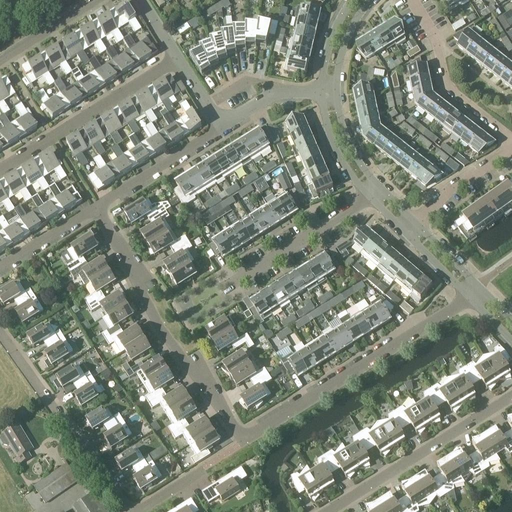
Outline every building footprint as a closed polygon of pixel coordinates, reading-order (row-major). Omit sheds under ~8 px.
[(170,0),(154,0),(160,9),(166,5),(165,3),(170,0)] [(229,4),(226,0),(221,3),(214,8),(217,13),(224,8),(229,4)] [(460,7),(455,0),(441,0),(443,2),(441,4),(448,10),(450,13),(460,7)] [(296,19),(317,24),(320,13),(311,11),(303,5),(302,8),(298,7),(295,18),(296,18),(296,19)] [(123,41),(117,31),(128,24),(135,34),(141,30),(134,20),(136,18),(133,14),(131,15),(125,6),(108,17),(123,41)] [(217,13),(214,8),(206,13),(210,18),(217,13)] [(498,20),(502,26),(506,23),(511,18),(511,17),(509,13),(498,20)] [(286,16),(281,15),(279,22),(288,24),(290,17),(286,16)] [(201,16),(193,21),(196,26),(204,21),(201,16)] [(123,41),(108,17),(90,27),(106,52),(106,51),(100,41),(111,35),(117,45),(123,42),(123,41)] [(317,24),(296,19),(294,29),(297,30),(315,34),(317,24)] [(462,21),(452,27),(455,33),(466,26),(462,21)] [(257,45),(260,45),(260,46),(267,47),(269,36),(275,37),(279,24),(272,22),(271,26),(259,23),(258,27),(259,27),(257,45)] [(385,28),(396,46),(406,41),(404,37),(402,28),(399,30),(394,22),(385,28)] [(180,37),(191,30),(187,25),(177,32),(180,37)] [(259,27),(258,27),(246,25),(246,29),(246,48),(247,48),(250,48),(250,49),(257,49),(257,45),(259,27)] [(90,27),(78,35),(73,38),(88,62),(89,62),(82,52),(93,45),(100,56),(106,52),(90,27)] [(376,34),(385,49),(394,43),(396,47),(396,46),(385,28),(376,34)] [(467,55),(478,40),(483,37),(472,28),(464,33),(463,31),(453,38),(460,44),(458,48),(467,55)] [(246,29),(233,29),(234,33),(236,51),(237,51),(240,51),(240,52),(247,51),(247,48),(246,48),(246,29)] [(315,34),(297,30),(295,40),(291,40),(313,45),(315,34)] [(234,33),(221,34),(222,38),(223,38),(227,56),(231,55),(231,56),(237,55),(237,51),(236,51),(234,33)] [(366,39),(376,55),(385,49),(376,34),(366,39)] [(123,41),(138,66),(156,55),(147,40),(135,48),(129,37),(123,41)] [(89,63),(88,62),(73,38),(56,49),(71,73),(65,63),(76,56),(83,67),(88,63),(89,63)] [(223,38),(222,38),(210,41),(211,44),(212,44),(218,62),(222,61),(222,62),(228,59),(227,56),(223,38)] [(376,55),(366,39),(357,45),(362,53),(359,55),(367,61),(376,55)] [(313,45),(291,40),(289,51),(310,55),(313,45)] [(478,40),(467,55),(475,61),(486,47),(478,40)] [(138,66),(123,41),(123,42),(129,52),(118,59),(111,48),(106,51),(106,52),(121,76),(138,66)] [(212,44),(211,44),(200,49),(201,52),(202,52),(210,69),(210,68),(213,67),(214,68),(219,65),(218,62),(212,44)] [(483,68),(494,53),(486,47),(475,61),(483,68)] [(48,74),(53,71),(56,76),(62,72),(65,78),(71,74),(71,73),(56,49),(44,57),(39,60),(54,84),(48,74)] [(310,55),(289,51),(292,52),(290,62),(286,61),(308,66),(310,55)] [(415,56),(412,51),(407,54),(410,60),(415,56)] [(106,52),(112,62),(101,69),(94,59),(89,62),(88,62),(89,63),(104,87),(121,76),(106,52)] [(202,52),(201,52),(190,58),(202,77),(203,77),(203,76),(206,74),(206,75),(212,72),(210,68),(210,69),(202,52)] [(492,74),(503,60),(494,53),(483,68),(492,74)] [(411,82),(429,78),(426,67),(423,68),(420,58),(410,64),(411,67),(408,68),(411,82)] [(54,85),(54,84),(39,60),(21,71),(30,85),(42,78),(48,88),(54,85)] [(392,71),(397,68),(394,63),(392,60),(388,62),(390,66),(389,67),(392,71)] [(500,81),(511,67),(503,60),(492,74),(500,81)] [(308,66),(286,61),(284,72),(305,77),(308,66)] [(89,63),(88,63),(95,73),(84,80),(77,70),(71,73),(71,74),(87,98),(104,87),(89,63)] [(508,87),(511,82),(511,67),(500,81),(508,87)] [(71,74),(77,84),(66,91),(60,80),(54,84),(54,85),(69,109),(87,98),(71,74)] [(429,78),(411,82),(413,92),(431,89),(429,78)] [(169,115),(170,114),(175,111),(168,100),(180,93),(186,103),(192,100),(184,86),(178,90),(171,79),(154,90),(169,114),(169,115)] [(4,116),(9,113),(3,102),(15,95),(6,81),(0,84),(0,110),(3,116),(4,116)] [(54,85),(60,95),(49,102),(42,91),(36,95),(43,106),(40,107),(41,108),(44,111),(46,110),(52,120),(69,109),(54,85)] [(356,104),(374,100),(372,90),(362,88),(362,86),(355,87),(356,93),(354,93),(356,104)] [(431,89),(413,92),(416,106),(432,96),(431,89)] [(152,125),(158,122),(151,111),(162,104),(168,114),(169,114),(154,90),(136,101),(152,125)] [(428,116),(439,102),(432,96),(416,106),(428,116)] [(374,100),(356,104),(359,115),(376,111),(374,100)] [(135,136),(141,133),(134,122),(145,115),(151,125),(152,125),(136,101),(119,111),(134,136),(135,136)] [(439,102),(428,116),(436,122),(447,108),(439,102)] [(169,115),(184,139),(202,128),(196,118),(198,117),(195,113),(196,113),(195,112),(193,114),(186,103),(180,107),(187,117),(176,124),(170,114),(169,115)] [(4,116),(19,141),(36,130),(30,120),(32,119),(30,115),(30,114),(27,115),(21,105),(15,109),(21,119),(10,126),(4,116)] [(447,108),(436,122),(445,129),(456,115),(447,108)] [(117,147),(118,147),(123,143),(117,133),(128,126),(134,136),(119,111),(102,122),(117,147)] [(361,125),(378,121),(376,111),(359,115),(361,125)] [(152,125),(167,150),(184,139),(169,115),(169,114),(168,114),(163,118),(170,128),(158,135),(152,125)] [(456,115),(445,129),(453,135),(464,121),(456,115)] [(0,149),(2,151),(19,141),(4,116),(3,116),(0,117),(0,123),(4,130),(0,132),(0,149)] [(291,137),(308,130),(303,119),(295,123),(294,120),(287,127),(291,137)] [(413,127),(416,123),(411,119),(408,123),(413,127)] [(378,121),(361,125),(364,139),(380,129),(378,121)] [(464,121),(453,135),(461,142),(472,128),(464,121)] [(84,133),(100,157),(100,158),(106,154),(99,144),(110,137),(117,147),(102,122),(84,133)] [(416,123),(413,127),(417,131),(421,126),(416,123)] [(135,136),(150,161),(167,150),(152,125),(151,125),(146,129),(152,139),(141,146),(135,136)] [(406,133),(410,129),(405,125),(402,129),(406,133)] [(272,140),(271,137),(267,128),(259,132),(250,138),(261,157),(271,151),(269,147),(267,144),(272,140)] [(470,148),(481,134),(472,128),(461,142),(470,148)] [(376,148),(387,134),(380,129),(364,139),(376,148)] [(410,129),(406,133),(411,137),(415,132),(410,129)] [(295,147),(312,140),(308,130),(291,137),(295,147)] [(429,140),(432,136),(428,132),(424,136),(429,140)] [(99,158),(100,157),(84,133),(67,144),(73,154),(71,155),(73,159),(74,160),(76,158),(82,169),(89,165),(82,155),(93,148),(99,158)] [(387,134),(376,148),(384,155),(395,141),(387,134)] [(481,134),(470,148),(478,155),(484,148),(487,150),(494,145),(481,134)] [(271,137),(272,140),(274,144),(279,142),(276,135),(271,137)] [(117,147),(133,171),(150,161),(135,136),(134,136),(128,139),(135,150),(124,157),(118,147),(117,147)] [(432,136),(429,140),(434,144),(437,139),(432,136)] [(241,144),(252,162),(261,157),(250,138),(241,144)] [(423,146),(426,142),(422,138),(418,142),(423,146)] [(300,157),(316,150),(312,140),(295,147),(292,148),(296,158),(300,157)] [(395,141),(384,155),(392,161),(403,147),(395,141)] [(426,142),(423,146),(428,150),(431,145),(426,142)] [(231,149),(243,168),(252,162),(241,144),(231,149)] [(280,153),(285,151),(282,144),(277,147),(280,153)] [(446,153),(449,149),(445,145),(441,150),(446,153)] [(100,158),(115,182),(133,171),(117,147),(111,150),(118,161),(107,168),(100,158)] [(403,147),(392,161),(401,168),(412,154),(403,147)] [(222,155),(234,174),(243,168),(231,149),(222,155)] [(449,149),(446,153),(451,157),(454,153),(449,149)] [(304,167),(320,159),(316,150),(300,157),(304,167)] [(440,159),(443,155),(438,151),(435,155),(440,159)] [(49,189),(50,189),(43,179),(54,172),(61,183),(67,179),(61,168),(63,167),(62,166),(60,162),(58,163),(52,154),(34,165),(49,189)] [(412,154),(401,168),(409,174),(420,160),(412,154)] [(213,161),(225,180),(234,174),(222,155),(213,161)] [(443,155),(440,159),(445,163),(448,159),(443,155)] [(459,164),(463,159),(458,156),(455,160),(459,164)] [(100,157),(99,158),(94,161),(100,172),(89,179),(98,193),(115,182),(100,158),(100,157)] [(308,177),(325,169),(320,159),(304,167),(308,177)] [(417,181),(428,167),(420,160),(409,174),(417,181)] [(204,167),(216,185),(225,180),(213,161),(204,167)] [(450,161),(446,166),(455,173),(459,168),(450,161)] [(289,173),(294,171),(291,164),(286,166),(289,173)] [(32,200),(26,190),(37,183),(44,193),(49,190),(50,190),(49,189),(34,165),(17,176),(32,200)] [(270,171),(267,166),(261,170),(264,175),(270,171)] [(195,172),(206,191),(216,185),(204,167),(195,172)] [(428,167),(417,181),(426,188),(432,181),(434,183),(435,182),(442,178),(428,167)] [(313,186),(329,179),(325,169),(308,177),(313,186)] [(294,171),(289,173),(292,180),(297,178),(294,171)] [(186,178),(197,197),(206,191),(195,172),(186,178)] [(249,178),(252,183),(259,179),(255,174),(249,178)] [(0,186),(0,187),(15,211),(9,201),(20,194),(26,204),(32,201),(32,200),(17,176),(0,186)] [(278,179),(284,193),(292,190),(286,176),(278,179)] [(197,197),(186,178),(176,184),(179,189),(174,192),(184,208),(196,200),(195,198),(197,197)] [(252,183),(249,178),(243,182),(246,186),(252,183)] [(266,184),(263,179),(257,183),(260,188),(266,184)] [(329,179),(313,186),(308,188),(314,202),(318,200),(319,202),(331,197),(328,192),(334,190),(329,179)] [(511,183),(455,225),(467,242),(511,210),(511,183)] [(297,193),(303,191),(300,184),(294,186),(297,193)] [(49,189),(50,190),(65,214),(82,203),(73,189),(62,196),(55,185),(50,189),(49,189)] [(231,189),(234,194),(240,190),(237,185),(231,189)] [(0,205),(2,204),(9,215),(15,212),(15,211),(0,187),(0,205)] [(245,191),(248,196),(254,192),(251,187),(245,191)] [(234,194),(231,189),(225,193),(228,198),(234,194)] [(38,196),(32,200),(32,201),(47,225),(65,214),(50,190),(49,190),(55,200),(44,207),(38,196)] [(248,196),(245,191),(238,195),(241,200),(248,196)] [(303,191),(297,193),(300,200),(306,198),(303,191)] [(276,200),(288,219),(297,213),(286,194),(279,199),(278,197),(275,198),(276,200)] [(213,201),(216,205),(222,201),(219,197),(213,201)] [(226,202),(229,207),(236,203),(233,198),(226,202)] [(288,219),(276,200),(267,206),(279,225),(288,219)] [(20,207),(15,211),(30,236),(47,225),(32,201),(38,211),(27,218),(20,207)] [(150,223),(166,213),(171,209),(168,204),(155,206),(152,207),(148,201),(139,207),(138,205),(131,207),(132,211),(124,216),(126,221),(128,227),(131,225),(132,227),(147,218),(150,223)] [(216,205),(213,201),(206,204),(209,209),(216,205)] [(232,212),(229,207),(226,202),(217,208),(220,213),(223,217),(229,213),(232,212)] [(279,225),(267,206),(258,212),(270,230),(279,225)] [(211,219),(217,215),(220,213),(217,208),(214,210),(208,214),(211,219)] [(3,218),(0,219),(0,225),(13,246),(30,236),(15,211),(15,212),(21,222),(10,228),(3,218)] [(270,230),(258,212),(249,218),(260,236),(270,230)] [(147,247),(171,232),(165,221),(170,218),(166,213),(150,223),(153,228),(141,235),(145,242),(144,243),(147,247)] [(211,219),(208,214),(200,219),(203,224),(205,222),(211,219)] [(260,236),(249,218),(240,223),(251,242),(260,236)] [(251,242),(240,223),(230,229),(242,248),(251,242)] [(0,254),(13,246),(0,225),(0,226),(4,232),(0,234),(0,254)] [(242,248),(230,229),(221,235),(233,253),(242,248)] [(363,252),(375,238),(367,231),(361,238),(358,236),(355,245),(363,252)] [(173,253),(189,243),(185,237),(178,242),(171,232),(147,247),(149,252),(151,257),(154,256),(155,257),(170,248),(173,253)] [(233,253),(221,235),(212,241),(214,244),(209,247),(215,258),(220,254),(223,259),(233,253)] [(70,274),(86,264),(83,259),(98,249),(97,248),(99,246),(95,242),(95,241),(91,238),(84,242),(81,240),(76,245),(77,247),(67,253),(74,263),(67,268),(70,274)] [(375,238),(363,252),(361,255),(369,262),(383,245),(375,238)] [(170,277),(194,262),(188,252),(193,249),(189,243),(173,253),(176,258),(164,266),(165,267),(162,270),(167,274),(166,274),(170,277)] [(383,245),(369,262),(377,269),(392,252),(383,245)] [(337,250),(344,260),(349,257),(342,246),(337,250)] [(330,254),(333,258),(334,259),(338,256),(335,251),(330,254)] [(210,261),(215,258),(211,252),(206,255),(210,261)] [(385,276),(400,259),(392,252),(377,269),(385,276)] [(316,263),(325,278),(340,269),(334,259),(333,258),(328,262),(325,257),(316,263)] [(349,268),(354,262),(350,259),(345,264),(349,268)] [(400,259),(385,276),(394,283),(396,280),(408,266),(400,259)] [(86,264),(70,274),(74,280),(79,276),(85,287),(109,272),(108,267),(107,267),(106,268),(102,261),(90,269),(86,264)] [(194,262),(170,277),(172,282),(174,281),(178,288),(197,276),(190,266),(194,263),(194,262)] [(325,278),(316,263),(306,269),(318,287),(327,282),(325,278)] [(359,274),(363,269),(357,264),(353,269),(359,274)] [(408,266),(396,280),(404,287),(416,273),(408,266)] [(318,287),(306,269),(297,275),(307,290),(309,293),(318,287)] [(363,269),(359,274),(365,279),(368,274),(363,269)] [(109,272),(85,287),(86,287),(90,284),(96,294),(84,302),(88,308),(104,298),(101,293),(116,283),(115,282),(117,279),(109,272)] [(416,273),(404,287),(402,290),(410,297),(413,294),(424,280),(416,273)] [(307,290),(297,275),(288,280),(298,296),(307,290)] [(375,288),(379,283),(374,279),(370,283),(375,288)] [(298,296),(288,280),(279,286),(289,301),(298,296)] [(424,280),(413,294),(421,301),(433,288),(424,280)] [(362,283),(356,287),(359,292),(366,288),(362,283)] [(17,307),(34,296),(30,290),(25,293),(19,284),(14,287),(14,286),(8,290),(7,289),(2,292),(3,293),(0,294),(0,300),(4,307),(14,301),(17,307)] [(270,292),(279,307),(281,310),(291,305),(289,301),(279,286),(270,292)] [(356,287),(350,291),(353,296),(359,292),(356,287)] [(261,297),(270,313),(279,307),(270,292),(261,297)] [(392,302),(396,297),(390,293),(386,297),(392,302)] [(104,298),(88,308),(92,313),(101,308),(107,318),(103,320),(103,321),(127,306),(125,301),(123,295),(120,296),(119,295),(107,303),(104,298)] [(344,295),(338,299),(341,304),(347,300),(344,295)] [(34,296),(17,307),(20,312),(16,314),(23,325),(28,322),(29,323),(34,320),(33,319),(39,315),(43,311),(39,305),(40,305),(34,296)] [(270,313),(261,297),(251,303),(254,308),(249,311),(249,312),(253,318),(259,327),(265,323),(263,322),(272,316),(270,313)] [(324,297),(318,301),(321,306),(327,302),(324,297)] [(396,297),(392,302),(397,307),(401,302),(396,297)] [(369,308),(381,327),(391,321),(388,316),(396,311),(382,298),(371,305),(372,307),(369,308)] [(312,304),(306,308),(309,313),(315,309),(312,304)] [(400,309),(409,317),(413,312),(404,305),(400,309)] [(127,306),(103,321),(110,332),(133,317),(132,316),(135,314),(130,310),(131,309),(127,306)] [(306,308),(297,313),(297,314),(300,319),(303,317),(309,313),(306,308)] [(381,327),(369,308),(360,314),(372,333),(381,327)] [(249,312),(244,315),(248,321),(253,318),(249,312)] [(372,333),(360,314),(351,320),(363,338),(372,333)] [(294,316),(287,320),(290,325),(297,321),(294,316)] [(212,343),(236,329),(229,318),(225,320),(224,320),(206,332),(207,333),(204,336),(208,340),(212,343)] [(287,320),(281,324),(284,329),(290,325),(287,320)] [(342,326),(354,344),(363,338),(351,320),(342,326)] [(301,322),(295,326),(298,330),(304,326),(301,322)] [(47,348),(64,338),(63,337),(65,335),(63,331),(60,332),(55,335),(49,326),(48,326),(44,329),(43,328),(38,331),(37,330),(32,334),(32,335),(27,338),(34,349),(43,343),(47,348)] [(333,331),(345,350),(354,344),(342,326),(333,331)] [(121,355),(145,340),(143,335),(142,335),(141,336),(137,329),(125,337),(122,331),(111,338),(107,333),(102,336),(105,341),(109,346),(109,347),(114,344),(121,355)] [(236,329),(212,343),(214,348),(215,347),(220,354),(232,347),(235,352),(246,345),(249,351),(255,347),(247,336),(238,342),(232,332),(236,329)] [(289,329),(283,333),(286,338),(292,334),(289,329)] [(324,337),(335,356),(345,350),(333,331),(324,337)] [(283,333),(277,337),(280,342),(286,338),(283,333)] [(315,343),(326,361),(335,356),(324,337),(315,343)] [(64,338),(47,348),(50,353),(46,356),(53,367),(58,364),(58,365),(64,362),(63,361),(69,357),(68,356),(73,353),(64,338)] [(145,340),(121,355),(125,352),(132,363),(151,351),(147,345),(148,344),(148,343),(145,340)] [(305,349),(317,367),(326,361),(315,343),(305,349)] [(483,357),(500,383),(505,382),(505,381),(511,379),(510,376),(511,375),(504,363),(510,359),(507,354),(500,347),(494,351),(495,355),(484,357),(483,357)] [(296,354),(308,373),(317,367),(305,349),(296,354)] [(224,367),(222,370),(226,374),(230,377),(249,365),(242,354),(223,366),(224,367)] [(308,373),(296,354),(294,356),(293,354),(280,362),(290,377),(295,374),(298,379),(308,373)] [(500,383),(483,357),(483,358),(476,367),(473,364),(466,368),(474,382),(480,378),(487,390),(489,389),(491,392),(496,387),(500,383)] [(144,385),(167,370),(166,365),(165,366),(164,366),(160,360),(137,374),(144,385)] [(249,365),(230,377),(231,382),(233,388),(237,387),(237,388),(249,380),(252,385),(263,378),(268,375),(274,372),(272,370),(265,370),(260,373),(253,363),(249,365)] [(126,374),(131,371),(127,365),(122,368),(126,374)] [(76,390),(93,379),(90,374),(85,377),(79,367),(78,368),(74,371),(73,369),(67,373),(67,372),(61,375),(62,376),(57,380),(64,391),(73,385),(76,390)] [(449,379),(448,379),(465,405),(470,404),(476,402),(475,398),(476,397),(469,385),(474,382),(466,368),(459,373),(460,377),(449,380),(449,379)] [(167,370),(144,385),(150,396),(145,399),(149,405),(165,394),(162,389),(174,382),(170,375),(171,374),(167,370)] [(131,371),(126,374),(130,380),(135,376),(131,371)] [(242,401),(239,404),(244,408),(248,412),(255,407),(258,409),(263,404),(262,403),(271,397),(265,386),(267,385),(272,381),(271,380),(277,377),(274,372),(268,375),(263,378),(252,385),(253,386),(256,391),(241,400),(242,401)] [(93,379),(76,390),(80,395),(75,398),(82,409),(87,406),(88,407),(93,403),(93,402),(98,399),(98,398),(103,395),(93,379)] [(431,390),(439,404),(445,400),(452,412),(453,411),(456,414),(461,409),(465,405),(448,379),(448,380),(441,389),(438,386),(431,390)] [(166,416),(190,401),(189,396),(187,390),(184,392),(183,390),(168,400),(165,394),(149,405),(152,410),(160,406),(166,416)] [(413,401),(429,427),(434,426),(441,424),(440,420),(441,419),(433,408),(439,404),(431,390),(423,395),(425,403),(417,408),(413,401)] [(190,401),(166,416),(173,426),(165,431),(169,437),(171,435),(172,435),(188,425),(185,420),(197,413),(192,406),(193,405),(194,405),(190,401)] [(395,413),(404,426),(409,423),(417,434),(418,434),(421,436),(425,431),(426,431),(429,427),(413,401),(413,402),(406,411),(403,408),(395,413)] [(106,432),(123,421),(119,415),(114,418),(108,409),(103,412),(103,411),(97,415),(96,414),(91,417),(91,418),(86,421),(93,432),(103,426),(106,432)] [(378,424),(394,450),(399,448),(399,447),(398,448),(398,446),(406,441),(398,430),(404,426),(395,413),(388,417),(389,422),(378,424),(378,423),(378,424)] [(123,421),(106,432),(109,437),(105,439),(112,450),(117,447),(117,448),(123,445),(122,444),(128,440),(127,439),(132,436),(123,421)] [(188,425),(172,435),(175,441),(183,436),(189,447),(213,432),(212,427),(211,427),(210,428),(206,421),(191,430),(188,425)] [(360,435),(369,448),(374,445),(382,456),(383,456),(386,458),(390,453),(394,450),(378,424),(377,424),(378,424),(371,433),(367,430),(360,435)] [(3,434),(4,435),(1,436),(0,440),(4,446),(8,447),(10,446),(18,459),(15,460),(18,465),(31,458),(27,453),(33,449),(19,425),(11,430),(10,428),(8,430),(8,431),(3,434)] [(484,436),(500,462),(501,462),(496,455),(504,451),(511,456),(511,454),(511,441),(509,438),(504,441),(496,429),(495,430),(492,428),(488,433),(488,432),(484,436)] [(213,432),(189,447),(196,457),(191,460),(195,466),(211,456),(208,451),(220,443),(219,442),(221,439),(217,435),(213,432)] [(363,452),(369,448),(360,435),(353,439),(355,447),(347,452),(343,446),(359,472),(364,470),(370,468),(369,464),(370,464),(363,452)] [(474,460),(483,473),(485,472),(490,469),(489,464),(500,462),(484,436),(479,438),(472,440),(474,444),(472,445),(480,456),(474,460)] [(319,446),(324,443),(321,437),(315,440),(319,446)] [(359,472),(343,446),(336,454),(333,452),(325,457),(333,470),(339,467),(346,479),(348,478),(350,480),(355,475),(355,476),(359,472)] [(135,473),(152,463),(149,457),(144,460),(138,450),(137,451),(133,454),(132,453),(126,456),(126,455),(120,459),(121,460),(116,463),(123,474),(132,468),(135,473)] [(449,458),(465,484),(461,478),(469,473),(475,478),(483,473),(474,460),(468,463),(461,452),(460,452),(457,450),(452,455),(449,458)] [(307,468),(323,494),(328,492),(328,490),(335,486),(328,474),(333,470),(325,457),(318,461),(319,469),(312,474),(308,468),(307,468)] [(465,484),(449,458),(444,460),(444,461),(445,462),(437,467),(445,478),(439,482),(447,496),(450,494),(455,491),(454,486),(464,484),(465,485),(465,484)] [(152,463),(135,473),(139,478),(134,481),(141,492),(146,489),(147,490),(152,487),(152,486),(157,482),(157,481),(162,478),(158,472),(152,463)] [(67,465),(34,488),(45,504),(79,481),(67,465)] [(323,494),(307,468),(307,469),(300,477),(297,474),(291,478),(294,488),(298,493),(304,489),(311,501),(312,500),(315,503),(320,498),(323,494)] [(235,486),(248,478),(242,469),(217,484),(218,486),(215,488),(214,486),(202,494),(209,505),(220,498),(223,503),(240,493),(235,486)] [(447,496),(439,482),(433,486),(426,474),(418,478),(417,477),(413,481),(430,507),(430,506),(436,497),(440,500),(445,497),(447,496)] [(430,507),(413,481),(408,482),(402,484),(403,488),(402,489),(409,500),(404,504),(408,511),(419,511),(418,509),(429,506),(429,507),(430,507)] [(111,511),(106,504),(97,491),(89,496),(73,507),(77,511),(111,511)] [(408,511),(404,504),(398,508),(390,496),(383,501),(382,500),(382,499),(378,503),(383,511),(408,511)] [(198,511),(191,500),(184,505),(184,507),(181,509),(180,507),(172,511),(198,511)] [(383,511),(378,503),(373,504),(373,505),(367,507),(368,510),(367,511),(383,511)]
